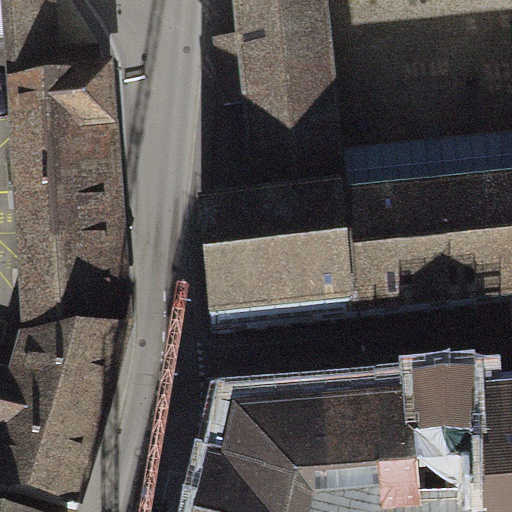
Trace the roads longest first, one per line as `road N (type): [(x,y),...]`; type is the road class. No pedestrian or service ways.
road 1 (residential): [(511,359),(173,387)]
road 2 (residential): [(173,387),(166,134)]
road 3 (residential): [(105,0),(166,134)]
road 4 (residential): [(166,134),(188,0)]
road 5 (residential): [(173,387),(142,511)]
